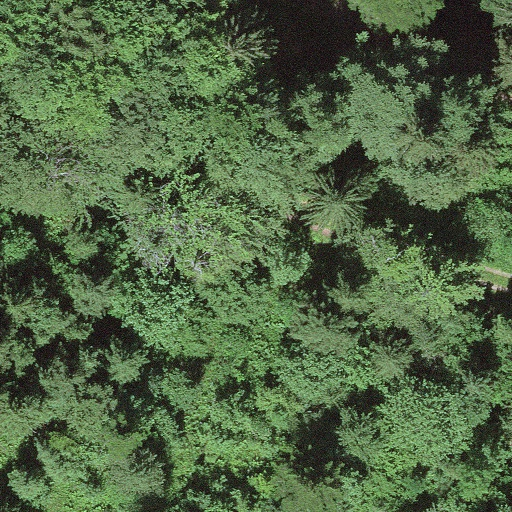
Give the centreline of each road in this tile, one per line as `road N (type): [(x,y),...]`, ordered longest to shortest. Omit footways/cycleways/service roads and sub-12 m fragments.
road 1 (track): [(0,108),(121,137),(511,281)]
road 2 (track): [(511,87),(326,0)]
